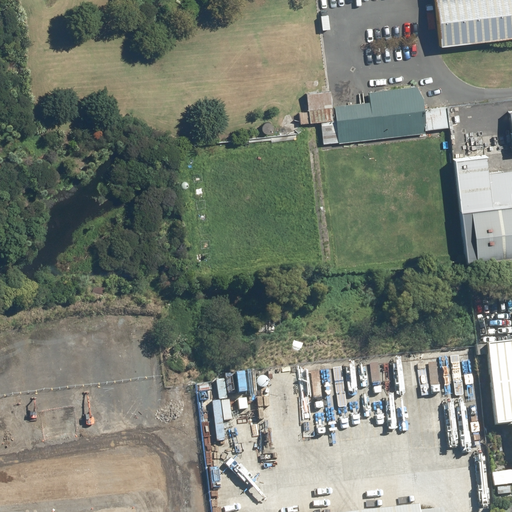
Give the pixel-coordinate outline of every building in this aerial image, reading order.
[(511,0),(432,0),(438,41),(511,33),(511,0)] [(423,130),(447,128),(445,107),(420,110),(417,86),(363,92),(364,100),(332,104),(330,90),(304,93),(306,110),(297,111),(298,126),(319,124),(322,145),(423,134),(423,130)] [(511,169),(488,172),(486,156),(454,159),(459,211),(511,205),(511,169)] [(511,256),(511,205),(459,211),(465,261),(511,256)] [(511,422),(511,341),(485,345),(495,425),(511,422)]
